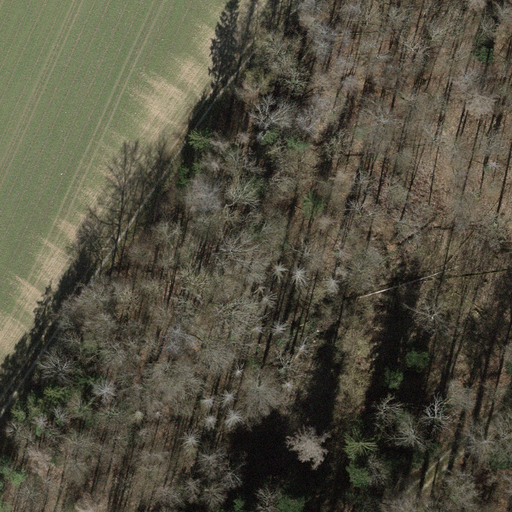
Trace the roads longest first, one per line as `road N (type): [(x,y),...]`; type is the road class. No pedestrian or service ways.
road 1 (track): [(0,423),(254,40),(298,0)]
road 2 (track): [(390,511),(511,405)]
